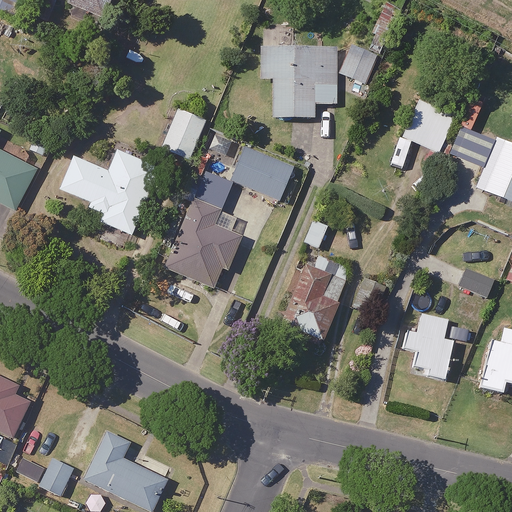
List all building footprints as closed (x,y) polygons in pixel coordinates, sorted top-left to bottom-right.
[(18,0),(0,0),(0,3),(15,8),(18,0)] [(55,0),(36,0),(30,13),(47,20),(55,0)] [(103,18),(111,0),(68,0),(68,2),(103,18)] [(338,45),(260,42),(258,77),(272,77),(270,114),(313,116),(313,101),(335,102),(336,77),(338,45)] [(379,53),(350,42),(338,71),(367,83),(379,53)] [(452,121),(416,104),(401,135),(437,152),(452,121)] [(205,120),(177,108),(160,144),(188,157),(205,120)] [(0,133),(3,128),(0,126),(0,200),(15,208),(36,166),(0,148),(0,133)] [(511,140),(495,134),(474,185),(511,200),(511,140)] [(292,165),(242,145),(229,180),(279,199),(292,165)] [(145,159),(116,147),(107,169),(72,155),(59,188),(104,206),(98,219),(130,232),(150,182),(146,180),(145,159)] [(218,207),(192,197),(164,266),(213,286),(221,266),(227,268),(240,235),(211,224),(218,207)] [(370,216),(352,206),(345,219),(363,229),(370,216)] [(327,224),(312,218),(303,240),(319,246),(327,224)] [(320,343),(331,313),(343,279),(303,265),(290,299),(299,302),(288,332),(320,343)] [(493,279),(466,267),(458,286),(485,297),(493,279)] [(447,318),(421,311),(416,331),(405,328),(401,345),(415,349),(410,369),(443,377),(452,339),(443,336),(447,318)] [(511,327),(503,325),(500,340),(488,337),(477,384),(505,391),(507,380),(511,381),(511,327)] [(0,371),(0,430),(12,436),(28,401),(13,394),(19,380),(0,371)] [(129,442),(106,431),(84,478),(152,510),(167,478),(122,457),(129,442)] [(72,467),(52,458),(45,475),(26,467),(22,479),(61,495),(72,467)]
